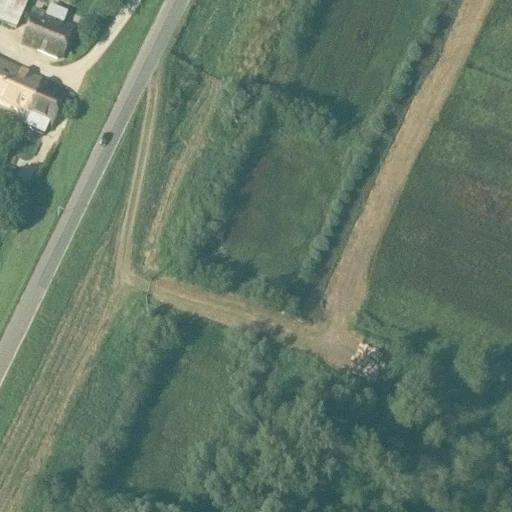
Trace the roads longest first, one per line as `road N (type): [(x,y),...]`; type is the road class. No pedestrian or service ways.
road 1 (track): [(385,373),(321,351),(483,0)]
road 2 (track): [(321,351),(121,279),(151,93),(145,72)]
road 3 (unclassified): [(0,368),(180,0)]
